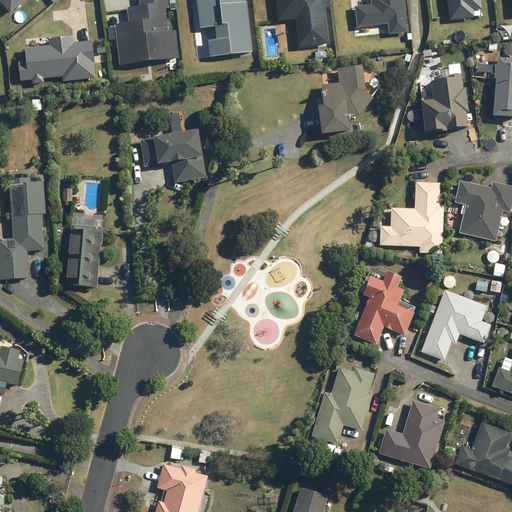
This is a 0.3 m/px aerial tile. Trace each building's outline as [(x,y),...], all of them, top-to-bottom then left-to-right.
[(0,0),(0,1),(11,14),(28,0),(0,0)] [(171,9),(169,0),(139,0),(141,9),(127,11),(129,23),(115,25),(120,67),(183,59),(179,31),(168,33),(165,10),(171,9)] [(197,0),(201,27),(215,26),(217,39),(208,40),(210,57),(253,52),(247,1),(244,1),(243,0),(197,0)] [(276,0),(278,21),(296,19),(299,46),(328,43),(323,0),(276,0)] [(354,6),(357,27),(388,24),(389,34),(407,32),(403,0),(370,0),(371,4),(354,6)] [(447,0),(450,21),(475,18),(475,17),(480,17),(479,11),(482,10),(480,0),(447,0)] [(96,65),(93,41),(73,43),(73,37),(49,39),(50,45),(26,47),(28,62),(19,63),(21,83),(33,82),(34,86),(45,85),(45,80),(63,79),(64,83),(96,80),(94,65),(96,65)] [(511,60),(496,59),(490,118),(511,119),(511,60)] [(317,109),(316,109),(317,123),(318,137),(347,135),(345,119),(357,118),(371,100),(363,93),(360,68),(336,70),(337,85),(320,87),(321,98),(316,98),(317,109)] [(431,102),(419,103),(422,134),(465,130),(463,115),(466,115),(463,90),(461,90),(459,77),(456,78),(456,76),(447,77),(447,78),(444,79),(445,81),(429,83),(431,102)] [(204,97),(204,107),(223,107),(224,97),(204,97)] [(40,111),(39,100),(30,101),(31,112),(40,111)] [(195,132),(138,142),(142,168),(154,166),(154,167),(170,164),(174,185),(203,180),(195,132)] [(0,281),(27,280),(25,254),(43,252),(40,216),(43,216),(41,184),(28,185),(28,180),(7,182),(11,234),(0,234),(0,281)] [(464,207),(458,235),(494,243),(502,212),(508,214),(511,198),(511,188),(491,183),(490,189),(458,182),(453,204),(464,207)] [(378,228),(378,247),(418,248),(418,255),(441,256),(442,207),(438,207),(438,184),(414,183),(413,210),(389,209),(389,228),(378,228)] [(63,189),(62,202),(71,202),(72,189),(63,189)] [(65,281),(64,285),(95,288),(100,229),(70,226),(69,239),(67,239),(67,242),(64,242),(63,253),(65,253),(65,257),(67,257),(66,262),(65,262),(63,281),(65,281)] [(364,243),(362,251),(369,252),(371,245),(364,243)] [(498,265),(496,265),(494,276),(504,278),(506,267),(509,256),(500,254),(498,265)] [(397,303),(402,293),(395,290),(399,281),(385,274),(380,284),(369,279),(361,297),(368,299),(352,336),(374,346),(382,328),(402,337),(412,315),(411,314),(413,309),(397,303)] [(489,281),(476,280),(476,293),(488,293),(489,281)] [(490,282),(489,293),(499,294),(500,284),(490,282)] [(501,288),(499,303),(505,304),(508,289),(501,288)] [(442,292),(419,353),(443,362),(450,344),(454,346),(458,336),(482,346),(489,327),(480,323),(486,309),(442,292)] [(0,392),(2,394),(5,382),(16,385),(22,359),(16,358),(18,350),(0,345),(0,392)] [(488,348),(479,347),(476,364),(486,365),(488,348)] [(490,388),(511,396),(511,360),(507,373),(497,369),(490,388)] [(323,392),(310,436),(336,444),(342,425),(360,430),(370,395),(367,394),(373,373),(353,367),(352,371),(338,367),(330,394),(323,392)] [(435,418),(438,408),(411,400),(401,433),(384,428),(377,453),(428,469),(443,421),(435,418)] [(453,464),(511,485),(511,457),(505,455),(507,449),(504,448),(509,432),(480,422),(470,449),(460,445),(453,464)] [(185,448),(172,446),(171,460),(183,461),(185,448)] [(333,447),(331,456),(338,458),(341,449),(333,447)] [(211,452),(200,451),(199,463),(210,464),(211,452)] [(157,500),(153,511),(196,511),(206,476),(193,472),(194,469),(180,465),(179,468),(161,464),(155,488),(165,490),(162,502),(157,500)] [(299,488),(291,511),(333,511),(328,510),(332,498),(299,488)] [(249,511),(275,511),(276,508),(253,501),(249,511)]
